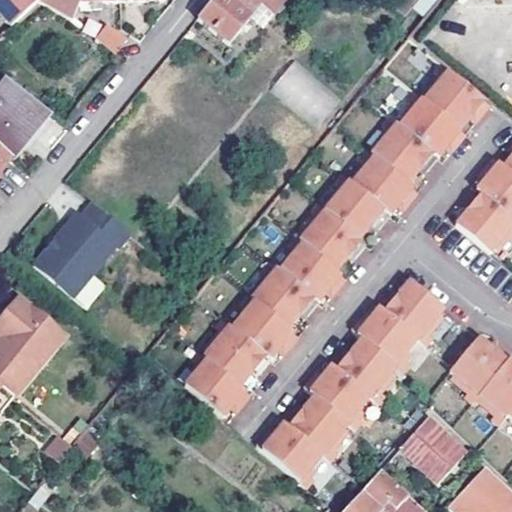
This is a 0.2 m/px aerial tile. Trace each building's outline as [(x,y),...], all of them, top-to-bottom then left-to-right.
[(0,0),(0,16),(11,28),(40,0),(0,0)] [(122,3),(121,0),(43,0),(75,16),(82,5),(122,3)] [(260,4),(273,14),(283,0),(213,0),(196,21),(227,45),(249,18),(260,4)] [(425,19),(441,0),(401,0),(395,8),(406,17),(413,9),(425,19)] [(262,28),(273,14),(260,4),(249,18),(262,28)] [(126,41),(107,25),(95,39),(114,55),(126,41)] [(443,84),(425,106),(457,133),(468,120),(470,118),(472,115),(477,119),(488,106),(441,70),(436,77),(443,84)] [(0,155),(8,162),(47,115),(11,86),(0,99),(0,155)] [(419,114),(403,133),(435,160),(444,150),(446,148),(448,145),(452,149),(462,137),(457,133),(425,106),(417,100),(411,108),(419,114)] [(477,119),(472,115),(470,118),(468,120),(473,124),(477,119)] [(372,161),(405,187),(416,173),(418,171),(421,168),(426,172),(435,160),(403,133),(390,123),(384,131),(392,137),(372,161)] [(446,148),(444,150),(448,154),(452,149),(448,145),(446,148)] [(0,172),(4,168),(8,162),(0,155),(0,172)] [(511,157),(502,170),(511,177),(511,157)] [(371,172),(355,192),(388,218),(396,208),(398,206),(400,203),(405,207),(415,195),(405,187),(372,161),(369,158),(363,166),(371,172)] [(483,183),(475,193),(510,221),(511,218),(511,177),(502,170),(492,162),(482,174),(487,178),(485,180),(483,183)] [(426,172),(421,168),(418,171),(416,173),(421,177),(426,172)] [(482,174),(479,179),(483,183),(485,180),(487,178),(482,174)] [(344,195),(327,217),(359,243),(369,232),(371,229),(373,226),(378,230),(388,218),(355,192),(343,181),(337,189),(344,195)] [(466,214),(454,228),(489,257),(509,233),(511,235),(511,222),(510,221),(475,193),(465,205),(470,209),(468,212),(466,214)] [(398,206),(396,208),(401,212),(405,207),(400,203),(398,206)] [(129,237),(91,205),(80,219),(75,215),(54,242),(58,245),(54,249),(51,252),(45,253),(33,267),(73,300),(115,249),(118,251),(129,237)] [(465,205),(461,211),(466,214),(468,212),(470,209),(465,205)] [(321,224),(302,247),(336,276),(347,262),(349,260),(351,257),(356,261),(366,249),(359,243),(327,217),(319,210),(313,218),(321,224)] [(371,229),(369,232),(374,235),(378,230),(373,226),(371,229)] [(58,245),(54,242),(45,253),(51,252),(54,249),(58,245)] [(300,259),(284,278),(318,306),(326,297),(328,294),(331,292),(335,296),(345,284),(336,276),(302,247),(298,245),(292,252),(300,259)] [(349,260),(347,262),(352,266),(356,261),(351,257),(349,260)] [(273,282),(254,305),(288,333),(299,320),(301,317),(304,315),(308,319),(318,306),(284,278),(271,268),(265,275),(273,282)] [(389,299),(379,311),(414,340),(426,350),(432,343),(428,339),(425,336),(439,318),(443,314),(409,286),(398,298),(396,301),(394,303),(389,299)] [(328,294),(326,297),(331,301),(335,296),(331,292),(328,294)] [(393,294),(389,299),(394,303),(396,301),(398,298),(393,294)] [(50,323),(21,299),(0,324),(0,337),(4,341),(0,346),(0,388),(2,390),(15,401),(61,345),(44,331),(50,323)] [(252,317),(236,336),(270,364),(278,355),(280,352),(283,349),(288,353),(298,341),(288,333),(254,305),(250,303),(244,310),(252,317)] [(362,322),(352,334),(362,342),(396,371),(399,373),(405,366),(401,362),(397,359),(405,350),(414,340),(379,311),(371,321),(369,324),(367,326),(362,322)] [(301,317),(299,320),(304,324),(308,319),(304,315),(301,317)] [(366,317),(362,322),(367,326),(369,324),(371,321),(366,317)] [(67,338),(50,323),(44,331),(61,345),(67,338)] [(225,340),(206,363),(240,391),(251,378),(254,375),(256,373),(260,376),(270,364),(236,336),(223,326),(217,333),(225,340)] [(500,339),(488,329),(451,374),(458,380),(474,394),(471,398),(467,401),(473,406),(476,402),(479,399),(511,359),(511,344),(508,341),(505,343),(503,341),(500,339)] [(341,357),(331,369),(366,398),(378,408),(385,401),(380,397),(377,394),(392,376),(396,371),(362,342),(350,356),(348,359),(346,361),(341,357)] [(280,352),(278,355),(283,359),(288,353),(283,349),(280,352)] [(405,350),(397,359),(401,362),(409,353),(405,350)] [(346,352),(341,357),(346,361),(348,359),(350,356),(346,352)] [(511,359),(479,399),(501,416),(497,420),(494,424),(500,429),(509,418),(511,414),(511,359)] [(205,374),(189,394),(223,422),(231,413),(233,410),(235,407),(240,411),(250,399),(240,391),(206,363),(203,361),(197,368),(205,374)] [(314,380),(304,392),(314,400),(348,429),(351,431),(357,423),(353,420),(350,417),(357,408),(366,398),(331,369),(323,379),(321,382),(319,384),(314,380)] [(254,375),(251,378),(256,382),(260,376),(256,373),(254,375)] [(319,375),(314,380),(319,384),(321,382),(323,379),(319,375)] [(392,376),(377,394),(380,397),(395,379),(392,376)] [(474,394),(458,380),(454,384),(471,398),(474,394)] [(0,420),(15,401),(2,390),(0,392),(0,420)] [(501,416),(479,399),(476,402),(497,420),(501,416)] [(293,415),(284,427),(318,455),(331,466),(337,458),(333,455),(329,452),(344,434),(348,429),(314,400),(303,414),(300,417),(298,419),(293,415)] [(233,410),(231,413),(236,417),(240,411),(235,407),(233,410)] [(357,408),(350,417),(353,420),(361,411),(357,408)] [(298,410),(293,415),(298,419),(300,417),(303,414),(298,410)] [(468,455),(429,418),(400,452),(438,489),(468,455)] [(267,438),(257,450),(304,489),(310,481),(306,478),(302,475),(309,466),(318,455),(284,427),(276,437),(273,440),(271,442),(267,438)] [(86,459),(99,443),(85,431),(72,446),(86,459)] [(271,433),(267,438),(271,442),(273,440),(276,437),(271,433)] [(60,464),(72,444),(55,434),(43,454),(60,464)] [(344,434),(329,452),(333,455),(348,437),(344,434)] [(309,466),(302,475),(306,478),(313,469),(309,466)] [(511,511),(511,497),(486,472),(449,511),(511,511)] [(424,511),(382,473),(347,511),(382,511),(390,505),(397,511),(424,511)]
